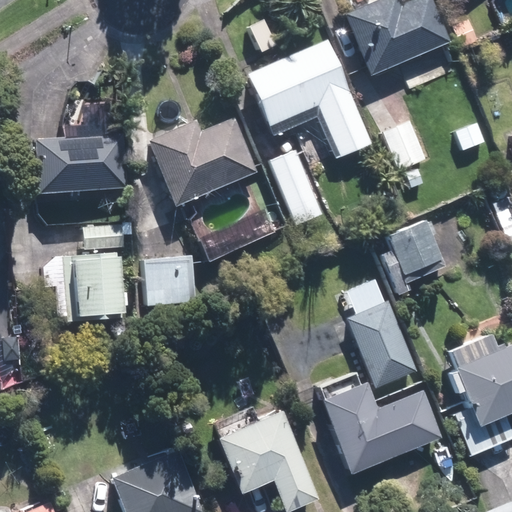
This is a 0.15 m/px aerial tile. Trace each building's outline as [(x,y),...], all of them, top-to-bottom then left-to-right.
[(371,0),(343,12),(369,72),(450,37),(433,0),(413,0),(403,5),(400,0),(371,0)] [(475,39),(466,17),(451,24),(460,45),(475,39)] [(370,141),(327,38),(246,71),(273,134),(318,115),(335,155),(370,141)] [(175,205),(257,171),(234,115),(200,129),(195,118),(147,138),(175,205)] [(425,158),(409,119),(393,126),(381,131),(397,169),(425,158)] [(476,122),(454,130),(461,149),(484,141),(476,122)] [(36,190),(125,185),(122,130),(49,135),(33,136),(36,190)] [(270,159),(268,159),(295,224),(321,213),(295,149),(270,159)] [(274,230),(264,208),(201,236),(211,258),(274,230)] [(444,263),(424,217),(385,234),(391,247),(380,252),(398,294),(408,289),(405,280),(444,263)] [(82,227),(83,247),(124,245),(123,225),(82,227)] [(124,307),(119,252),(115,253),(115,249),(62,253),(68,319),(120,314),(120,308),(124,307)] [(155,256),(143,257),(147,303),(194,299),(190,253),(155,256)] [(415,370),(387,298),(345,314),(350,328),(374,386),(415,370)] [(511,430),(504,411),(511,407),(511,339),(503,344),(502,341),(495,344),(490,331),(449,348),(456,366),(448,369),(456,388),(464,385),(471,404),(453,412),(470,453),(490,444),(511,435),(511,430)] [(350,470),(440,435),(422,388),(377,405),(366,378),(321,396),(350,470)] [(317,495),(281,407),(220,433),(243,489),(253,485),(273,477),(286,508),(317,495)] [(178,445),(109,473),(124,511),(194,511),(204,508),(178,445)] [(55,511),(49,498),(14,511),(55,511)]
